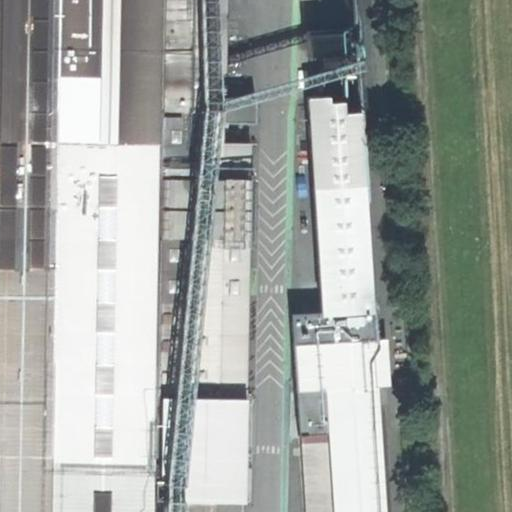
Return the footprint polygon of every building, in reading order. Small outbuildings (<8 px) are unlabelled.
[(0,0),(0,511),(148,511),(150,425),(163,425),(163,437),(191,438),(192,396),(217,396),(221,141),(221,120),(221,110),(198,109),(199,0),(0,0)] [(199,0),(198,109),(221,110),(222,96),(223,0),(199,0)] [(355,30),(314,32),(316,56),(357,54),(355,30)] [(312,188),(363,185),(358,111),(342,112),(341,101),(327,101),(327,94),(306,96),(312,188)] [(254,96),(222,96),(221,110),(221,120),(254,122),(254,96)] [(221,141),(217,396),(246,396),(250,143),(221,141)] [(312,188),(319,289),(320,314),(371,310),(363,185),(312,188)] [(308,315),(320,314),(319,289),(306,290),(308,315)] [(382,511),(371,310),(320,314),(327,423),(332,511),(382,511)] [(217,396),(192,396),(191,438),(193,499),(246,499),(246,396),(217,396)] [(304,511),(332,511),(327,423),(299,425),(304,511)]
